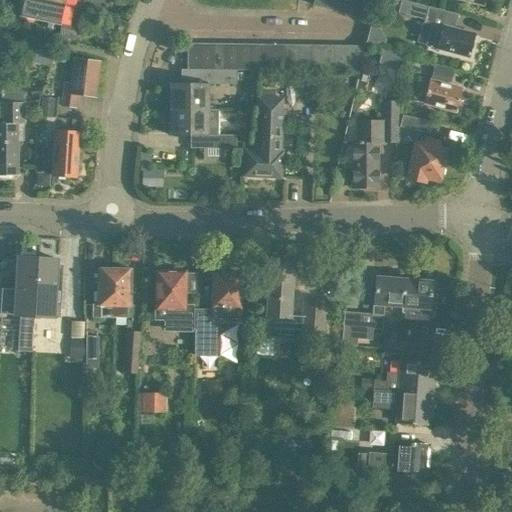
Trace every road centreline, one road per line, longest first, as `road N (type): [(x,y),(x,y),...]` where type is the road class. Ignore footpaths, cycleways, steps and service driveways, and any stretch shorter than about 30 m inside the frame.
road 1 (residential): [(482,221),(110,219)]
road 2 (residential): [(463,511),(482,221)]
road 3 (residential): [(366,26),(194,21),(148,2)]
road 4 (residential): [(110,219),(121,101),(148,2)]
road 5 (residential): [(482,221),(511,59)]
